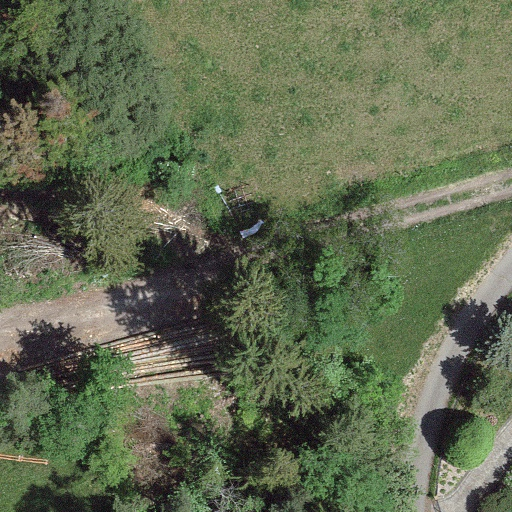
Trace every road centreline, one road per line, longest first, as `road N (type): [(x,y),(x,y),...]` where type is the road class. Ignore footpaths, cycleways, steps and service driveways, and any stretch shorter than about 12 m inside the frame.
road 1 (track): [(511,189),(195,289),(0,332)]
road 2 (residential): [(511,280),(474,330),(432,426),(417,511)]
